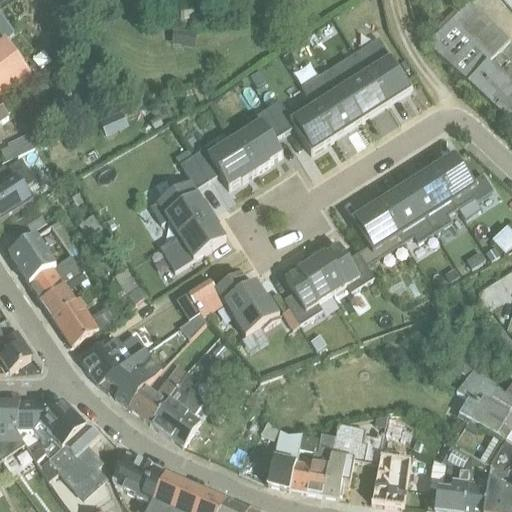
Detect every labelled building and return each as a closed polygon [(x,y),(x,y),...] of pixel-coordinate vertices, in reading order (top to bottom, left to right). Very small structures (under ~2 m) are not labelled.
[(511,0),(500,0),(511,13),(511,0)] [(77,3),(74,22),(84,23),(87,4),(77,3)] [(459,17),(440,35),(427,48),(465,85),(466,85),(511,128),(511,48),(472,8),(470,6),(459,17)] [(440,35),(459,17),(455,12),(436,31),(440,35)] [(194,13),(180,14),(180,22),(194,22),(194,13)] [(0,50),(5,47),(4,46),(4,45),(14,37),(0,18),(0,50)] [(180,34),(178,48),(194,50),(196,37),(180,34)] [(356,58),(389,110),(391,109),(391,108),(411,95),(407,88),(408,88),(383,50),(378,44),(356,58)] [(5,47),(0,50),(0,102),(6,99),(29,84),(5,47)] [(23,58),(31,71),(43,63),(35,50),(23,58)] [(334,85),(362,128),(365,125),(385,112),(386,112),(389,110),(356,58),(328,76),(334,85)] [(284,73),(292,86),(308,76),(300,64),(284,73)] [(259,75),(249,82),(256,95),(267,88),(259,75)] [(309,104),(335,145),(337,143),(337,142),(358,129),(359,129),(359,130),(362,128),(334,85),(328,76),(302,92),(308,103),(309,104)] [(0,127),(9,122),(8,119),(16,114),(6,99),(0,102),(0,127)] [(276,127),(284,139),(294,133),(311,160),(332,147),(335,145),(309,104),(290,116),(287,118),(280,106),(268,114),(276,127)] [(234,143),(257,178),(271,169),(270,168),(283,160),(274,146),(280,141),(284,139),(276,127),(268,114),(246,127),(250,133),(234,143)] [(122,118),(103,127),(108,139),(128,130),(122,118)] [(11,153),(3,156),(6,165),(49,145),(45,137),(31,143),(29,140),(9,149),(11,153)] [(204,178),(210,187),(220,180),(229,194),(241,186),(242,187),(254,180),(257,178),(234,143),(217,154),(214,149),(194,161),(204,178)] [(181,169),(194,161),(189,154),(176,162),(181,169)] [(432,173),(458,214),(475,203),(477,206),(494,195),(483,179),(473,185),(456,158),(432,173)] [(194,161),(181,169),(191,186),(151,212),(161,229),(168,225),(178,242),(212,220),(205,209),(204,209),(198,200),(199,199),(196,195),(210,187),(204,178),(194,161)] [(29,193),(27,190),(35,185),(28,173),(21,163),(7,173),(5,170),(0,172),(0,228),(15,219),(33,207),(37,205),(32,197),(29,193)] [(405,190),(435,239),(452,227),(448,221),(456,216),(458,214),(432,173),(405,190)] [(378,207),(405,248),(413,242),(417,249),(435,239),(405,190),(378,207)] [(475,203),(458,214),(466,225),(483,215),(477,206),(475,203)] [(358,258),(367,273),(401,250),(405,248),(378,207),(376,209),(376,210),(353,225),(369,251),(358,258)] [(36,212),(14,226),(25,243),(47,229),(36,212)] [(212,220),(178,242),(160,253),(175,277),(226,245),(219,233),(220,233),(212,220)] [(93,222),(80,230),(89,247),(99,242),(101,245),(106,242),(93,222)] [(59,226),(51,232),(72,262),(80,256),(59,226)] [(511,238),(507,233),(495,245),(505,257),(511,250),(511,238)] [(30,290),(54,274),(57,272),(37,241),(9,260),(30,290)] [(312,267),(333,301),(346,294),(351,300),(371,287),(374,285),(367,273),(358,258),(348,264),(339,250),(326,259),(326,258),(312,267)] [(479,256),(466,265),(471,273),(485,266),(481,258),(479,256)] [(289,313),(299,330),(301,331),(323,318),(319,310),(331,303),(333,301),(312,267),(297,276),(298,277),(285,285),(294,299),(284,305),(289,313)] [(119,287),(131,278),(128,274),(128,273),(115,281),(119,287)] [(54,274),(30,290),(41,307),(66,290),(54,274)] [(66,290),(41,307),(52,323),(76,307),(74,303),(86,295),(82,289),(88,284),(84,278),(66,290)] [(131,278),(119,287),(134,310),(136,309),(147,302),(131,278)] [(263,331),(265,334),(280,324),(279,322),(280,321),(268,303),(267,304),(256,288),(249,292),(241,279),(215,295),(246,342),(263,331)] [(76,307),(52,323),(72,353),(117,323),(110,311),(93,323),(82,306),(77,308),(76,307)] [(299,330),(289,313),(287,314),(282,317),(293,334),(299,330)] [(189,326),(179,333),(186,339),(190,343),(206,328),(199,319),(189,326)] [(0,348),(18,338),(8,323),(7,323),(0,327),(0,348)] [(171,330),(151,341),(156,350),(176,338),(171,330)] [(263,331),(246,342),(242,344),(251,357),(254,355),(271,343),(265,334),(263,331)] [(18,338),(0,348),(0,361),(9,376),(10,377),(11,376),(33,361),(18,338)] [(320,339),(311,344),(317,354),(326,349),(320,339)] [(98,389),(146,356),(147,355),(137,340),(122,350),(117,342),(104,349),(81,365),(84,370),(98,389)] [(146,356),(98,389),(108,397),(116,392),(120,395),(115,402),(129,412),(146,390),(161,371),(160,368),(156,365),(151,365),(146,356)] [(468,379),(474,370),(462,360),(455,368),(468,379)] [(146,390),(129,412),(151,428),(189,376),(178,368),(156,398),(146,390)] [(474,370),(468,379),(457,394),(469,401),(480,407),(483,402),(509,418),(511,415),(511,413),(511,399),(508,396),(474,370)] [(189,376),(151,428),(183,451),(201,426),(194,421),(206,405),(192,395),(200,384),(189,376)] [(480,407),(469,401),(459,419),(480,431),(494,439),(511,449),(511,415),(509,418),(483,402),(480,407)] [(0,458),(2,461),(4,464),(26,449),(17,435),(21,407),(0,407),(0,458)] [(21,407),(17,435),(34,436),(44,447),(51,441),(75,419),(63,407),(21,407)] [(75,419),(51,441),(52,442),(32,458),(37,466),(47,458),(51,464),(86,432),(82,427),(75,419)] [(480,431),(459,419),(458,421),(467,427),(465,431),(476,437),(480,431)] [(268,426),(261,437),(274,445),(280,434),(268,426)] [(333,441),(322,500),(339,503),(342,486),(350,487),(355,463),(379,468),(384,439),(378,438),(377,442),(366,440),(367,434),(339,429),(336,442),(333,441)] [(86,432),(51,464),(41,472),(49,485),(58,477),(84,505),(106,485),(96,474),(102,469),(91,456),(88,458),(85,455),(100,441),(86,432)] [(299,454),(302,439),(288,439),(281,435),(268,489),(289,495),(295,468),(299,454)] [(302,439),(299,454),(314,457),(311,470),(295,468),(289,495),(322,500),(333,441),(321,439),(321,443),(302,439)] [(479,463),(491,469),(511,483),(511,449),(494,439),(480,462),(479,463)] [(469,477),(464,511),(484,511),(491,469),(479,463),(451,449),(443,465),(442,467),(469,477)] [(394,450),(391,464),(403,467),(406,452),(394,450)] [(151,511),(166,479),(127,459),(113,486),(114,490),(136,501),(135,503),(141,506),(138,511),(151,511)] [(464,511),(469,477),(442,467),(434,463),(426,511),(464,511)] [(380,467),(375,496),(398,500),(401,484),(403,485),(405,475),(390,473),(391,469),(380,467)] [(511,511),(511,483),(491,469),(484,511),(511,511)] [(166,479),(151,511),(176,511),(183,497),(186,488),(166,479)] [(183,497),(176,511),(198,511),(205,497),(186,488),(183,497)] [(205,497),(198,511),(222,511),(226,506),(205,497)]
